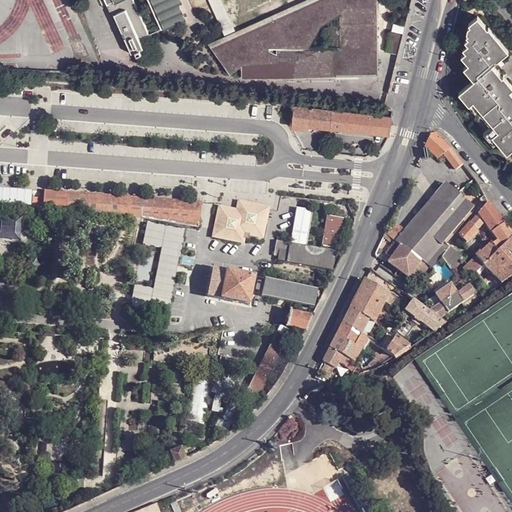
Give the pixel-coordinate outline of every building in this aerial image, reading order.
[(122,43),(136,37),(144,34),(128,0),(141,0),(155,29),(184,16),(177,0),(100,0),(120,44),(122,43)] [(190,0),(182,0),(189,14),(196,12),(190,0)] [(218,58),(209,45),(315,0),(374,0),(374,3),(376,3),(375,0),(302,0),(204,42),(217,59),(218,58)] [(238,76),(377,78),(376,3),(374,3),(374,0),(315,0),(209,45),(218,58),(217,59),(226,72),(238,64),(238,76)] [(511,91),(510,90),(511,87),(511,83),(505,74),(503,76),(493,64),(509,50),(489,26),(487,27),(477,15),(468,23),(473,29),(467,34),(469,37),(472,40),(469,43),(463,48),(466,51),(473,60),(468,63),(478,76),(474,79),(459,92),(479,116),(483,112),(493,124),(483,132),(493,143),(496,140),(506,151),(511,146),(511,91)] [(139,45),(136,37),(122,43),(126,52),(130,50),(136,47),(139,45)] [(382,63),(393,66),(398,44),(387,41),(382,63)] [(473,60),(466,51),(461,55),(468,63),(473,60)] [(478,76),(468,63),(464,67),(474,79),(478,76)] [(293,105),(292,126),(307,127),(307,124),(390,135),(391,116),(293,105)] [(474,120),(483,132),(493,124),(483,112),(479,116),(474,120)] [(430,134),(425,145),(437,158),(443,153),(456,168),(458,167),(464,163),(453,148),(438,132),(430,134)] [(403,231),(396,240),(426,263),(444,242),(474,207),(446,182),(403,231)] [(45,192),(43,209),(66,211),(141,217),(190,226),(199,227),(200,203),(67,193),(67,199),(56,198),(57,193),(45,192)] [(350,218),(353,197),(328,193),(325,214),(350,218)] [(511,235),(511,233),(488,201),(479,212),(483,217),(487,224),(490,227),(484,232),(491,240),(496,237),(498,238),(493,243),(492,241),(467,266),(467,267),(465,269),(468,273),(473,277),(485,264),(511,235)] [(265,208),(238,203),(237,212),(219,208),(213,235),(240,240),(242,231),(260,235),(265,208)] [(289,244),(292,245),(303,246),(309,210),(294,208),(289,244)] [(483,217),(479,212),(474,217),(478,223),(483,217)] [(0,239),(7,240),(19,241),(21,242),(20,240),(21,230),(22,220),(22,218),(21,218),(8,217),(0,216),(0,239)] [(319,249),(324,249),(325,246),(336,248),(341,218),(325,216),(319,249)] [(190,226),(141,217),(140,227),(152,229),(163,231),(149,302),(166,305),(180,236),(188,237),(190,226)] [(478,223),(474,217),(460,234),(468,241),(481,226),(478,223)] [(395,224),(388,234),(396,240),(403,231),(395,224)] [(152,229),(140,227),(138,226),(134,261),(148,263),(152,229)] [(511,274),(511,235),(485,264),(502,281),(511,274)] [(289,244),(266,240),(264,252),(275,254),(275,249),(281,249),(279,259),(333,269),(336,253),(292,246),(292,245),(289,244)] [(426,263),(395,240),(386,253),(391,257),(388,261),(409,276),(410,275),(415,278),(417,276),(422,279),(431,266),(426,263)] [(433,267),(435,265),(442,256),(441,256),(450,246),(444,242),(426,263),(431,266),(433,267)] [(442,256),(453,271),(463,258),(450,246),(441,256),(442,256)] [(30,259),(29,257),(29,259),(28,262),(25,265),(23,265),(26,266),(28,268),(28,271),(27,273),(29,272),(33,271),(35,272),(37,274),(37,271),(37,268),(39,267),(42,266),(40,265),(37,262),(37,260),(38,258),(36,259),(33,260),(30,259)] [(212,268),(207,296),(249,305),(255,276),(212,268)] [(457,277),(461,281),(468,273),(465,269),(457,277)] [(143,279),(130,276),(126,304),(139,306),(143,279)] [(265,278),(261,295),(313,306),(317,289),(265,278)] [(393,296),(365,279),(351,307),(368,318),(373,322),(385,302),(390,305),(396,299),(393,296)] [(433,308),(430,310),(440,317),(475,293),(469,285),(457,292),(451,283),(435,294),(441,302),(433,308)] [(435,294),(428,299),(433,308),(441,302),(435,294)] [(430,310),(414,299),(407,309),(435,329),(445,322),(446,322),(440,317),(430,310)] [(368,318),(351,307),(343,322),(360,333),(362,331),(361,331),(368,318)] [(306,330),(313,315),(291,311),(291,310),(290,309),(286,326),(286,327),(288,327),(288,326),(306,330)] [(368,318),(361,331),(367,334),(375,322),(373,322),(368,318)] [(386,321),(382,327),(384,328),(387,330),(391,324),(386,321)] [(360,333),(343,322),(338,333),(350,341),(356,345),(361,348),(367,337),(360,333)] [(236,362),(247,364),(252,340),(257,341),(259,329),(242,326),(236,362)] [(276,333),(243,399),(243,400),(247,402),(255,406),(287,338),(276,333)] [(350,341),(338,333),(331,346),(342,354),(350,341)] [(402,340),(395,336),(386,350),(396,356),(411,346),(402,340)] [(371,340),(367,337),(361,348),(364,351),(371,340)] [(356,345),(350,341),(342,354),(347,357),(356,345)] [(396,356),(386,350),(377,345),(375,348),(382,353),(377,359),(383,363),(396,356)] [(342,354),(331,346),(323,360),(334,368),(337,362),(342,354)] [(347,358),(347,357),(342,354),(337,362),(342,365),(344,361),(347,358)] [(371,368),(383,363),(377,359),(372,356),(360,366),(360,367),(362,372),(371,368)] [(233,376),(235,358),(220,357),(218,374),(233,376)] [(410,405),(434,390),(416,362),(392,378),(410,405)] [(352,376),(362,372),(360,367),(351,370),(352,376)] [(243,400),(243,399),(233,393),(237,383),(221,375),(214,389),(233,399),(224,419),(236,424),(247,402),(243,400)] [(229,426),(219,420),(214,429),(225,434),(229,426)] [(53,443),(41,442),(41,455),(52,456),(53,443)] [(171,453),(176,464),(187,459),(182,448),(171,453)]
